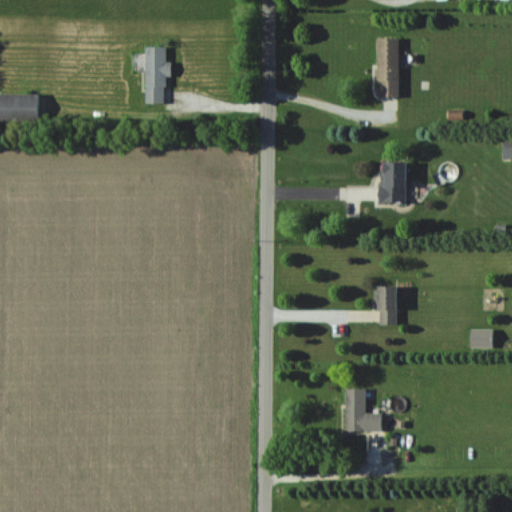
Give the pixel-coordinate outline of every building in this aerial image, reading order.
[(398,39),(376,39),(376,98),(398,98),(398,39)] [(166,48),(144,48),(143,105),(165,105),(166,48)] [(0,124),(38,124),(38,95),(0,95),(0,124)] [(511,141),(500,141),(500,159),(511,159),(511,141)] [(405,163),(378,163),(378,205),(405,205),(405,163)] [(395,287),(375,287),(375,326),(395,326),(395,287)] [(364,389),(344,389),(344,431),(381,431),(381,413),(364,413),(364,389)]
